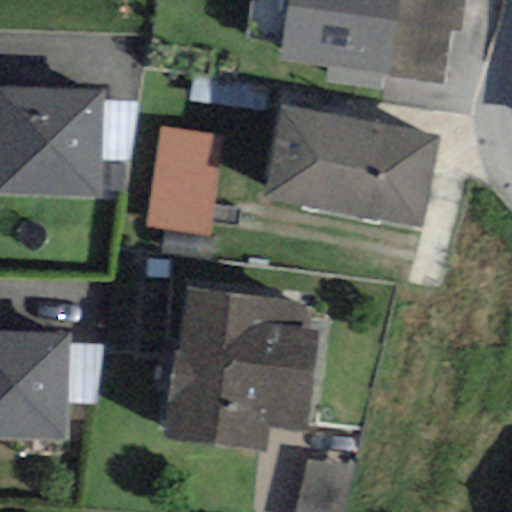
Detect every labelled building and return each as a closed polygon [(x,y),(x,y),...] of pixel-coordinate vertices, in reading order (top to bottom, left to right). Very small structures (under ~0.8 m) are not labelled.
[(287,0),(279,61),(389,77),(399,0),(287,0)] [(399,0),(389,77),(441,84),(448,31),(460,32),(464,0),(399,0)] [(103,90),(0,87),(0,193),(100,196),(101,161),(103,101),(103,90)] [(139,101),(103,101),(101,161),(131,162),(139,101)] [(438,138),(280,106),(261,200),(419,231),(438,138)] [(224,137),(161,127),(146,226),(209,235),(224,137)] [(188,290),(180,353),(174,353),(162,439),(266,453),(270,426),(307,432),(320,333),(300,330),(304,306),(188,290)] [(69,345),(70,334),(0,332),(0,437),(68,439),(68,404),(69,345)] [(102,345),(69,345),(68,404),(96,404),(102,345)] [(342,511),(351,468),(307,459),(296,511),(342,511)]
